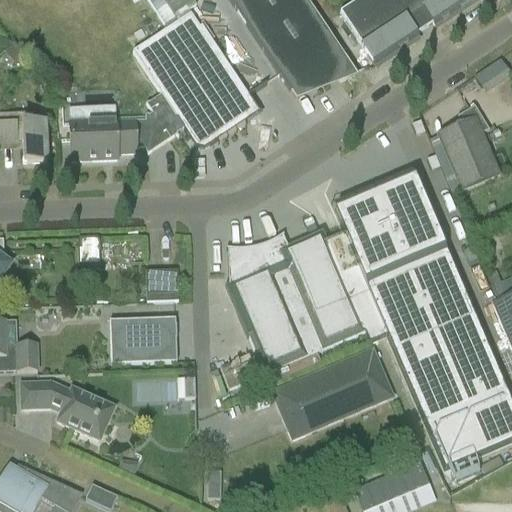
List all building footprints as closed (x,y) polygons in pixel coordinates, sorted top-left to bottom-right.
[(128,0),(132,5),(140,0),(143,0),(150,9),(163,30),(186,15),(195,9),(189,0),(128,0)] [(224,0),(281,85),(292,102),(293,101),(290,97),(328,72),(336,83),(348,72),(353,78),(354,77),(342,61),(302,0),(224,0)] [(362,0),(338,16),(350,34),(374,70),(415,43),(412,38),(431,26),(434,30),(479,0),(362,0)] [(165,34),(131,57),(159,99),(181,133),(185,139),(184,140),(186,144),(188,142),(194,151),(202,152),(208,148),(210,151),(213,148),(212,147),(246,124),(244,122),(247,120),(249,110),(246,104),(250,101),(247,98),(245,99),(236,86),(200,30),(197,32),(188,18),(165,34)] [(113,126),(68,128),(68,146),(69,166),(115,164),(115,158),(134,157),(134,153),(143,153),(146,158),(181,133),(159,99),(147,107),(147,106),(144,108),(151,117),(147,120),(146,118),(143,120),(113,122),(113,126)] [(459,196),(498,180),(480,138),(487,135),(472,111),(456,121),(459,129),(435,139),(459,196)] [(32,116),(0,117),(0,148),(20,148),(21,168),(45,167),(43,127),(32,127),(32,116)] [(352,208),(332,217),(342,240),(367,299),(350,307),(363,337),(367,347),(385,340),(442,475),(511,445),(511,415),(412,182),(363,204),(361,201),(360,201),(361,204),(353,208),(352,205),(351,205),(352,208)] [(227,288),(224,290),(262,380),(270,377),(274,387),(320,367),(315,357),(331,351),(363,337),(350,307),(325,248),(320,236),(285,251),(281,240),(282,239),(281,238),(274,243),(266,247),(258,250),(250,252),(242,253),(233,253),(225,252),(224,254),(226,254),(227,288)] [(75,239),(75,268),(97,267),(97,238),(75,239)] [(143,276),(144,300),(144,306),(176,305),(176,299),(175,275),(143,276)] [(487,282),(496,305),(511,297),(511,282),(500,288),(496,279),(487,282)] [(511,297),(496,305),(490,307),(511,359),(511,297)] [(109,370),(175,367),(173,323),(108,326),(109,370)] [(14,325),(0,325),(0,361),(14,361),(15,377),(36,376),(35,348),(15,349),(14,325)] [(391,402),(371,355),(269,398),(290,445),(391,402)] [(49,387),(39,388),(19,389),(20,414),(48,413),(49,412),(59,417),(55,426),(97,446),(106,427),(112,412),(70,393),(68,396),(49,387)] [(358,511),(374,511),(428,489),(418,467),(352,496),(358,511)] [(0,511),(32,511),(38,502),(53,510),(51,511),(72,511),(80,499),(16,470),(6,490),(0,486),(0,511)] [(218,504),(218,476),(204,475),(204,503),(218,504)] [(90,491),(83,505),(99,511),(110,511),(115,503),(90,491)]
